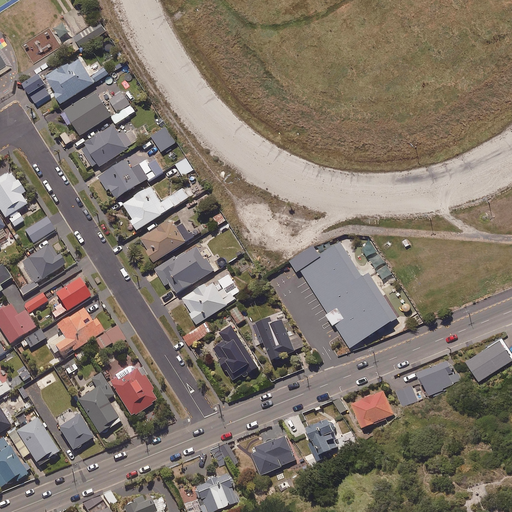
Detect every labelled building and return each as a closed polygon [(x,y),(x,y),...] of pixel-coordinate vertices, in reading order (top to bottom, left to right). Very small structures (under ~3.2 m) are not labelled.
[(107,33),(100,23),(75,39),(82,49),(107,33)] [(95,82),(92,76),(79,56),(45,77),(61,103),(95,82)] [(92,76),(95,82),(109,74),(105,68),(92,76)] [(41,83),(36,76),(24,84),(28,91),(41,83)] [(111,116),(96,91),(61,113),(68,125),(72,122),(80,135),(111,116)] [(110,100),(118,113),(131,105),(123,91),(110,100)] [(118,113),(112,117),(116,123),(135,111),(131,105),(118,113)] [(118,130),(114,125),(81,146),(93,166),(98,163),(100,166),(139,141),(132,129),(124,134),(121,128),(118,130)] [(172,145),(162,128),(151,134),(161,151),(172,145)] [(193,169),(186,158),(176,164),(183,176),(193,169)] [(149,177),(140,164),(132,169),(126,159),(99,176),(107,190),(110,188),(116,198),(149,177)] [(140,164),(149,177),(150,180),(164,172),(156,159),(149,164),(146,160),(140,164)] [(18,180),(12,171),(0,178),(0,206),(7,217),(29,203),(23,194),(27,191),(19,179),(18,180)] [(161,201),(151,185),(123,203),(133,219),(131,220),(137,230),(189,197),(183,187),(161,201)] [(20,212),(10,218),(15,226),(25,220),(20,212)] [(226,220),(221,212),(214,217),(218,225),(226,220)] [(0,245),(10,239),(3,227),(6,225),(0,215),(0,245)] [(56,228),(48,216),(27,230),(35,243),(56,228)] [(194,237),(191,232),(190,233),(183,223),(176,227),(171,218),(140,237),(155,261),(194,237)] [(20,289),(24,295),(40,285),(38,281),(67,264),(61,254),(58,256),(50,241),(39,247),(41,250),(18,263),(30,283),(20,289)] [(211,254),(206,247),(200,250),(197,245),(177,257),(176,255),(155,268),(166,285),(170,282),(177,293),(214,270),(206,257),(211,254)] [(359,285),(337,251),(303,272),(342,333),(353,350),(394,325),(366,281),(359,285)] [(378,254),(371,259),(376,268),(384,263),(378,254)] [(0,282),(1,285),(13,277),(5,264),(0,266),(0,282)] [(387,265),(378,270),(383,279),(392,273),(387,265)] [(240,291),(229,274),(219,280),(217,276),(181,299),(197,324),(236,299),(233,295),(240,291)] [(93,295),(83,277),(58,292),(64,302),(52,309),(57,317),(93,295)] [(49,300),(43,291),(24,303),(30,313),(49,300)] [(18,315),(11,304),(0,311),(0,325),(11,343),(37,326),(27,310),(18,315)] [(246,319),(238,306),(230,310),(237,323),(246,319)] [(94,321),(85,307),(58,324),(65,334),(50,344),(57,356),(63,353),(65,356),(106,331),(98,318),(94,321)] [(264,343),(261,344),(263,349),(266,348),(272,359),(280,355),(281,357),(305,345),(300,336),(292,340),(282,321),(270,328),(265,318),(255,324),(264,343)] [(212,331),(206,322),(184,337),(190,345),(212,331)] [(249,348),(231,324),(219,332),(225,340),(213,348),(221,359),(219,360),(234,380),(242,374),(244,376),(259,365),(248,349),(249,348)] [(125,340),(118,327),(96,339),(102,349),(113,343),(115,346),(125,340)] [(30,344),(32,347),(47,338),(42,328),(26,337),(30,344)] [(30,344),(26,337),(19,342),(23,349),(30,344)] [(511,359),(511,357),(500,339),(466,361),(479,381),(511,359)] [(153,391),(155,390),(140,367),(135,370),(132,365),(117,375),(118,377),(111,381),(133,417),(155,403),(154,402),(158,399),(153,391)] [(454,374),(450,365),(421,379),(429,395),(462,380),(458,372),(454,374)] [(115,395),(102,373),(92,379),(98,387),(79,399),(101,433),(111,426),(109,423),(120,416),(109,399),(115,395)] [(2,384),(0,379),(0,396),(11,389),(6,381),(2,384)] [(418,400),(412,384),(396,390),(403,406),(418,400)] [(394,414),(384,390),(352,403),(362,427),(394,414)] [(347,409),(341,399),(335,403),(341,413),(347,409)] [(0,432),(13,424),(1,405),(0,405),(0,432)] [(95,436),(80,414),(60,428),(75,450),(95,436)] [(61,451),(39,418),(18,431),(16,428),(8,433),(24,457),(31,452),(39,465),(61,451)] [(341,444),(328,418),(306,428),(312,441),(309,443),(318,463),(335,456),(331,449),(341,444)] [(296,459),(285,434),(256,447),(257,451),(251,454),(261,475),(296,459)] [(29,473),(4,437),(0,439),(0,448),(2,451),(0,452),(0,484),(2,487),(17,477),(19,480),(29,473)] [(79,458),(70,446),(63,451),(72,463),(79,458)] [(212,511),(237,501),(225,473),(193,486),(199,499),(184,506),(186,511),(212,511)] [(111,490),(104,494),(110,505),(117,501),(111,490)] [(158,511),(151,494),(136,500),(137,502),(126,507),(128,511),(158,511)]
